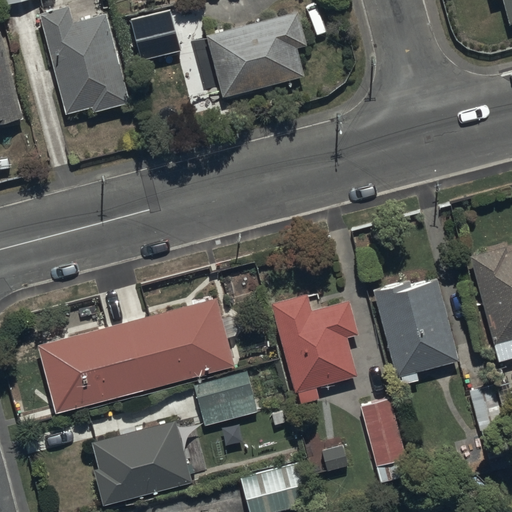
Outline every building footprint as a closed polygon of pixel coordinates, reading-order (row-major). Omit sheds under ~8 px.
[(68,2),(41,8),(66,109),(93,102),(94,107),(129,98),(107,9),(72,18),(68,2)] [(177,2),(127,15),(138,56),(188,43),(177,2)] [(297,7),(207,31),(209,37),(190,42),(203,90),(221,86),(223,93),(306,71),(299,42),(306,40),(297,7)] [(0,117),(24,111),(1,28),(0,28),(0,117)] [(511,244),(507,246),(506,241),(470,250),(498,356),(511,352),(511,244)] [(459,356),(436,274),(409,281),(408,277),(374,286),(397,370),(401,370),(404,381),(419,377),(416,368),(459,356)] [(308,288),(271,298),(299,400),(320,394),(316,382),(357,371),(347,333),(360,329),(351,295),(313,306),(308,288)] [(56,408),(59,407),(235,360),(217,291),(38,339),(56,408)] [(248,368),(194,382),(205,423),(259,409),(248,368)] [(505,421),(495,381),(464,389),(474,428),(505,421)] [(391,393),(360,401),(381,481),(412,473),(391,393)] [(93,464),(102,500),(193,477),(177,416),(94,437),(100,462),(93,464)] [(321,447),(327,468),(350,462),(345,441),(321,447)] [(242,472),(251,511),(259,511),(313,498),(302,456),(242,472)] [(509,511),(492,493),(481,504),(488,511),(509,511)]
